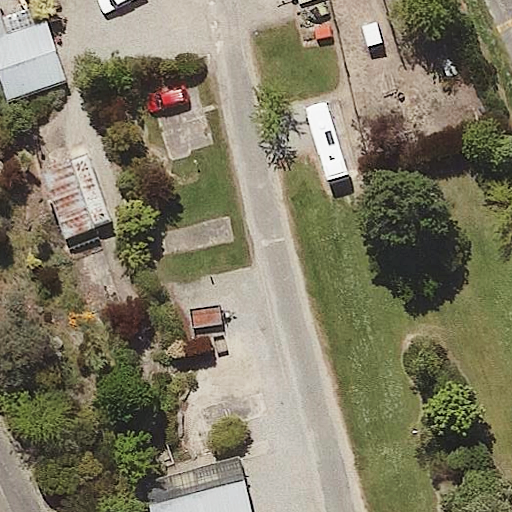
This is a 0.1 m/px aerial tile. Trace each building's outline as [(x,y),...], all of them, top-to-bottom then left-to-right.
[(10,0),(0,0),(0,77),(33,67),(10,0)] [(58,117),(0,136),(0,158),(29,228),(91,201),(58,117)] [(351,172),(310,186),(337,262),(377,248),(351,172)] [(377,459),(381,487),(434,479),(430,452),(377,459)] [(224,511),(213,464),(110,486),(115,511),(224,511)]
